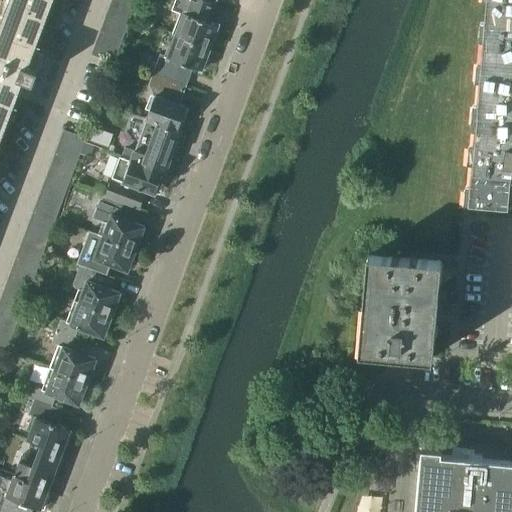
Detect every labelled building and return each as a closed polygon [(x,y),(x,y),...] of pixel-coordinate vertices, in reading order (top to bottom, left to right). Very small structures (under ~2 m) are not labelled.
[(0,126),(15,86),(30,92),(42,61),(27,55),(47,0),(8,0),(0,24),(0,126)] [(122,0),(111,0),(108,7),(131,16),(135,5),(122,0)] [(177,37),(208,48),(212,38),(215,39),(219,28),(216,27),(216,25),(208,21),(215,2),(207,0),(172,0),(169,9),(180,13),(172,35),(177,37)] [(482,45),(475,119),(474,140),(472,161),(468,203),(468,204),(508,208),(508,206),(510,180),(510,179),(507,178),(508,166),(511,166),(511,0),(485,0),(484,16),(482,45)] [(135,5),(131,16),(140,19),(144,8),(135,5)] [(108,7),(104,19),(127,27),(131,16),(108,7)] [(104,19),(100,30),(122,39),(127,27),(104,19)] [(100,30),(96,42),(118,50),(122,39),(100,30)] [(147,72),(155,75),(184,87),(192,67),(200,70),(201,67),(204,68),(208,58),(205,57),(208,48),(177,37),(169,56),(154,51),(147,72)] [(118,50),(96,42),(91,54),(107,60),(114,62),(118,50)] [(145,118),(156,123),(178,131),(182,121),(184,122),(188,111),(186,110),(186,107),(178,104),(184,87),(155,75),(151,87),(154,94),(145,118)] [(125,148),(122,156),(135,161),(163,172),(167,162),(170,161),(173,153),(171,151),(174,143),(177,142),(180,134),(178,131),(156,123),(144,154),(133,150),(125,148)] [(63,129),(59,141),(81,150),(86,137),(80,135),(63,129)] [(59,141),(55,153),(77,161),(81,150),(59,141)] [(55,153),(50,164),(73,173),(77,161),(55,153)] [(106,196),(103,203),(122,210),(122,209),(124,204),(125,204),(125,203),(140,209),(147,190),(155,193),(156,191),(160,191),(163,183),(160,180),(163,172),(135,161),(122,156),(120,161),(111,182),(106,196)] [(50,164),(46,176),(68,184),(73,173),(50,164)] [(46,176),(41,188),(64,196),(68,184),(46,176)] [(41,188),(37,199),(60,208),(64,196),(41,188)] [(37,199),(33,211),(55,220),(60,208),(37,199)] [(122,210),(103,203),(99,202),(93,217),(104,221),(103,223),(107,224),(102,236),(111,239),(139,249),(143,238),(141,235),(144,226),(119,217),(122,210)] [(33,211),(28,223),(51,231),(55,220),(33,211)] [(28,223),(24,234),(47,243),(51,231),(28,223)] [(24,234),(20,246),(42,255),(47,243),(24,234)] [(84,253),(80,264),(99,272),(103,261),(111,264),(128,270),(131,261),(134,260),(139,249),(111,239),(102,236),(98,248),(94,246),(90,256),(84,253)] [(20,246),(15,258),(38,266),(42,255),(20,246)] [(442,260),(369,253),(360,351),(432,358),(442,260)] [(15,258),(11,270),(33,278),(38,266),(15,258)] [(81,290),(77,301),(114,315),(119,303),(117,301),(120,292),(110,289),(114,277),(99,272),(80,264),(73,283),(74,287),(81,290)] [(11,270),(6,281),(29,290),(33,278),(11,270)] [(6,281),(2,293),(25,301),(29,290),(6,281)] [(2,293),(0,298),(0,305),(20,313),(25,301),(2,293)] [(59,319),(55,331),(74,338),(79,327),(103,336),(106,328),(110,327),(114,315),(77,301),(73,313),(69,312),(66,322),(59,319)] [(0,305),(0,318),(16,325),(20,313),(0,305)] [(0,318),(0,332),(12,336),(16,325),(0,318)] [(61,346),(53,368),(89,382),(94,370),(92,366),(95,358),(70,349),(74,338),(55,331),(51,342),(61,346)] [(12,336),(0,332),(0,345),(7,348),(12,336)] [(31,398),(34,399),(50,406),(54,395),(78,404),(81,395),(85,395),(89,382),(53,368),(49,380),(46,378),(42,389),(35,386),(31,398)] [(27,439),(40,444),(60,451),(63,442),(66,443),(71,432),(68,431),(69,429),(56,424),(61,410),(50,406),(34,399),(28,414),(35,416),(27,439)] [(14,474),(47,487),(49,481),(52,482),(61,457),(58,456),(60,451),(40,444),(35,459),(21,455),(14,474)] [(385,459),(391,460),(398,460),(399,447),(386,446),(385,459)] [(510,511),(511,500),(511,462),(441,456),(441,451),(421,449),(419,474),(420,474),(416,511),(510,511)] [(0,511),(31,511),(33,506),(39,508),(40,506),(43,507),(47,496),(44,495),(47,487),(14,474),(12,480),(0,476),(0,511)]
